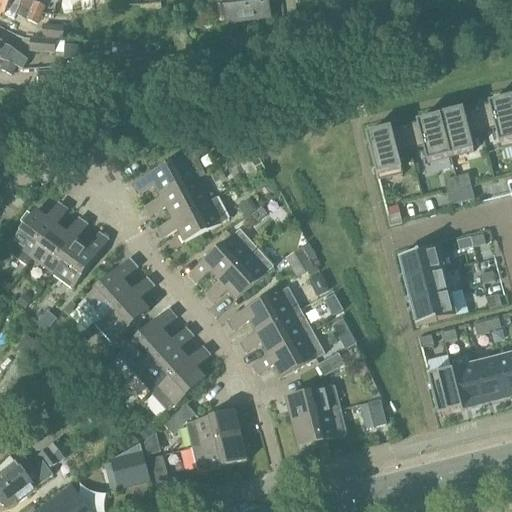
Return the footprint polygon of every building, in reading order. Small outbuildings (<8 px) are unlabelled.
[(0,0),(40,19),(44,10),(23,0),(0,0)] [(40,19),(0,0),(0,16),(13,22),(17,13),(28,19),(26,23),(36,28),(40,19)] [(267,0),(223,0),(227,26),(270,20),(267,0)] [(43,28),(42,41),(61,42),(62,30),(43,28)] [(31,41),(30,54),(54,57),(55,44),(31,41)] [(0,62),(4,65),(14,70),(22,75),(28,64),(12,51),(0,44),(0,62)] [(14,70),(4,65),(0,72),(0,74),(10,79),(14,70)] [(61,72),(36,74),(36,87),(62,85),(61,72)] [(476,109),(482,134),(495,131),(500,152),(511,148),(511,101),(511,100),(476,109)] [(440,118),(450,160),(473,154),(469,137),(482,134),(476,109),(440,118)] [(450,160),(440,118),(404,127),(410,153),(423,149),(427,166),(450,160)] [(366,137),(378,183),(402,177),(397,156),(410,153),(404,127),(366,137)] [(156,189),(162,201),(206,178),(194,155),(150,178),(149,178),(132,187),(138,198),(156,189)] [(218,200),(206,178),(162,201),(145,210),(150,221),(168,212),(174,223),(218,200)] [(474,201),(471,190),(459,193),(462,204),(474,201)] [(450,208),(462,204),(459,193),(447,196),(450,208)] [(229,222),(218,200),(174,223),(156,232),(162,243),(180,234),(186,246),(229,222)] [(237,209),(245,220),(256,211),(249,201),(237,209)] [(33,261),(57,228),(69,212),(59,205),(47,221),(36,213),(12,245),(12,247),(9,250),(11,256),(27,268),(33,261)] [(20,223),(25,227),(32,218),(27,214),(20,223)] [(399,215),(387,218),(390,229),(402,226),(399,215)] [(53,276),(77,244),(89,227),(80,220),(68,237),(57,228),(33,261),(53,276)] [(220,284),(257,251),(240,232),(234,237),(187,279),(196,288),(211,274),(220,284)] [(77,244),(53,276),(74,291),(110,243),(100,235),(88,251),(77,244)] [(470,240),(473,250),(485,246),(483,237),(470,240)] [(285,261),(292,273),(309,262),(302,250),(285,261)] [(404,283),(443,273),(437,250),(419,255),(419,254),(416,255),(416,256),(398,260),(404,283)] [(257,251),(220,284),(205,298),(213,308),(228,294),(238,303),(268,277),(267,276),(274,270),(257,251)] [(78,308),(96,329),(132,294),(123,284),(139,271),(130,261),(85,302),(78,308)] [(313,269),(309,262),(292,273),(297,280),(313,269)] [(443,273),(404,283),(410,305),(449,295),(443,273)] [(493,274),(480,277),(482,287),(495,284),(493,274)] [(132,294),(96,329),(112,346),(118,340),(119,340),(149,313),(140,303),(155,289),(148,281),(132,294)] [(258,336),(301,312),(288,290),(245,314),(244,313),(227,323),(234,334),(243,329),(252,325),(254,329),(258,336)] [(455,319),(449,295),(410,305),(416,329),(434,324),(434,325),(437,324),(437,323),(455,319)] [(498,297),(486,300),(489,311),(501,308),(498,297)] [(119,358),(136,377),(173,343),(164,333),(179,320),(170,310),(150,329),(125,352),(119,358)] [(58,320),(49,312),(38,324),(46,333),(58,320)] [(310,329),(301,312),(258,336),(240,345),(246,357),(264,347),(270,358),(314,334),(310,329)] [(498,321),(486,324),(488,334),(501,330),(498,321)] [(489,335),(488,334),(486,324),(474,327),(477,338),(489,335)] [(136,377),(153,396),(189,363),(181,353),(196,339),(188,330),(173,343),(136,377)] [(455,332),(442,335),(445,345),(457,342),(455,332)] [(314,334),(270,358),(252,368),(258,378),(276,369),(283,380),(318,361),(318,360),(326,355),(314,334)] [(419,342),(421,351),(433,348),(431,338),(419,342)] [(65,356),(72,350),(66,343),(59,349),(65,356)] [(204,348),(189,363),(153,396),(169,415),(175,409),(176,410),(207,382),(198,371),(213,358),(204,348)] [(72,350),(65,356),(71,363),(78,357),(72,350)] [(337,357),(317,368),(324,379),(343,368),(337,357)] [(511,400),(511,358),(496,363),(506,402),(511,400)] [(474,368),(484,407),(506,402),(496,363),(474,368)] [(32,393),(47,408),(73,383),(58,368),(32,393)] [(452,369),(451,369),(462,413),(463,413),(484,407),(474,368),(453,374),(452,369)] [(462,413),(451,369),(428,375),(439,419),(447,417),(448,417),(462,413)] [(294,425),(341,413),(335,389),(326,391),(326,390),(287,400),(294,425)] [(94,401),(91,398),(80,409),(94,422),(107,409),(97,398),(94,401)] [(380,403),(368,406),(374,430),(386,427),(380,403)] [(0,409),(0,421),(3,423),(10,411),(2,406),(0,409)] [(188,407),(165,426),(174,436),(196,416),(188,407)] [(341,413),(294,425),(300,450),(339,440),(339,439),(344,438),(346,434),(341,413)] [(194,451),(241,439),(235,414),(196,424),(188,426),(194,451)] [(97,429),(107,441),(120,430),(110,418),(97,429)] [(247,464),(241,439),(194,451),(199,472),(203,474),(207,473),(207,474),(247,464)] [(38,458),(43,465),(53,458),(63,450),(58,443),(38,458)] [(140,447),(112,463),(118,490),(149,483),(140,447)] [(43,465),(34,472),(0,497),(0,505),(1,508),(5,508),(7,510),(17,503),(18,505),(36,492),(35,491),(53,478),(48,472),(58,464),(53,458),(43,465)] [(163,458),(151,461),(157,485),(169,483),(163,458)] [(0,497),(34,472),(24,459),(16,465),(15,464),(0,475),(0,497)] [(88,511),(75,494),(49,511),(88,511)]
